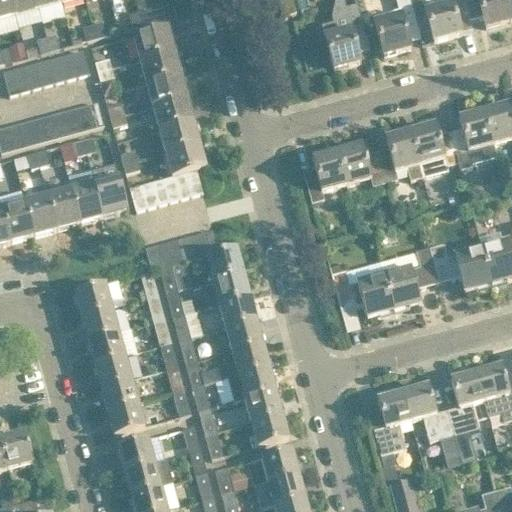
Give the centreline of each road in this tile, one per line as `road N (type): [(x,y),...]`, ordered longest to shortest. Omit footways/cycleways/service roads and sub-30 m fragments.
road 1 (residential): [(249,142),(511,62)]
road 2 (residential): [(91,511),(40,324),(19,309),(0,312)]
road 3 (residential): [(313,371),(249,142)]
road 4 (residential): [(313,371),(511,317)]
road 5 (residential): [(249,142),(212,0)]
road 6 (residential): [(351,511),(313,371)]
